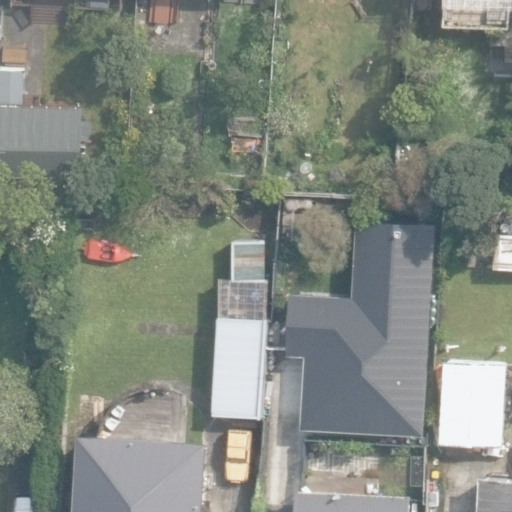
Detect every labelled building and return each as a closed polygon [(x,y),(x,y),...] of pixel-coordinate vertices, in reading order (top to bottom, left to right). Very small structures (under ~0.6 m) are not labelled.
[(0,167),(82,171),(84,101),(24,99),(25,67),(0,65),(0,167)] [(511,266),(511,230),(497,229),(494,266),(511,266)] [(270,237),(237,238),(237,281),(271,281),(270,237)] [(217,413),(267,416),(272,316),(223,314),(217,413)] [(445,442),(507,445),(511,360),(449,357),(445,442)] [(272,506),(321,511),(328,417),(279,414),(273,505),(272,506)] [(80,511),(206,511),(212,440),(87,432),(80,511)] [(402,511),(402,510),(419,511),(421,474),(369,472),(367,505),(343,504),(342,511),(402,511)] [(483,511),(511,511),(511,477),(485,476),(483,511)]
